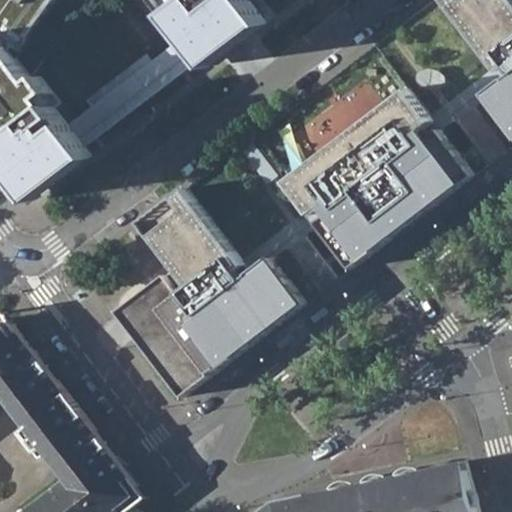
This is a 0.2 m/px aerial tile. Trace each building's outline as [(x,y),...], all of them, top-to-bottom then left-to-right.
[(0,0),(0,136),(41,189),(89,151),(13,49),(17,45),(26,52),(36,39),(33,37),(59,0),(144,0),(197,69),(264,18),(250,0),(0,0)] [(488,93),(511,125),(511,0),(447,0),(507,79),(488,93)] [(290,181),(354,269),(479,175),(412,87),(290,181)] [(302,121),(276,134),(290,162),(316,149),(302,121)] [(121,311),(187,398),(310,303),(274,256),(254,271),(190,188),(144,222),(178,268),(121,311)] [(313,326),(329,314),(324,307),(308,319),(313,326)] [(0,395),(5,392),(37,434),(28,440),(40,456),(49,449),(71,478),(25,511),(132,511),(152,498),(120,457),(114,461),(105,448),(98,428),(62,381),(48,374),(35,358),(41,353),(7,312),(0,318),(0,395)] [(279,352),(294,340),(289,334),(274,346),(279,352)] [(262,511),(482,511),(469,462),(279,500),(262,511)]
